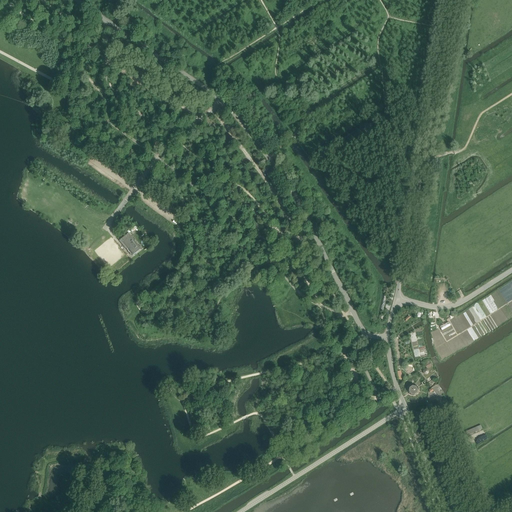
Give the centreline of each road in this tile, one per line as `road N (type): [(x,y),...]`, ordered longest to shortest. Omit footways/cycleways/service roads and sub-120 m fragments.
road 1 (unknown): [(41,0),(105,53),(119,103),(276,232),(304,240),(391,389)]
road 2 (unclassified): [(78,0),(236,115),(306,217),(360,327),(385,336)]
road 3 (unclassified): [(385,336),(445,0)]
road 4 (unknown): [(399,280),(398,225),(438,0)]
road 5 (unclassified): [(406,407),(241,511)]
